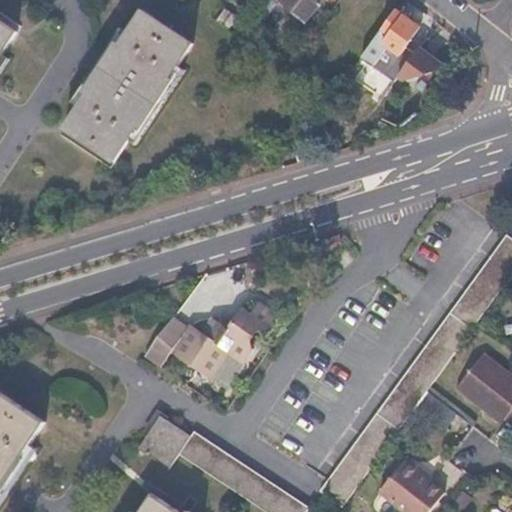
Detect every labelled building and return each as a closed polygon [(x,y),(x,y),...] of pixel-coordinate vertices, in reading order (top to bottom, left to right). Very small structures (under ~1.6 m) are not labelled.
[(286,0),(309,16),(320,0),(286,0)] [(240,14),(229,6),(220,18),(231,25),(240,14)] [(421,26),(398,9),(377,38),(401,55),(421,26)] [(195,43),(145,11),(66,130),(117,163),(195,43)] [(0,61),(19,34),(0,21),(0,61)] [(439,82),(419,66),(403,87),(424,102),(439,82)] [(511,275),(511,238),(507,235),(323,491),(345,506),(347,503),(415,410),(427,393),(474,328),(511,275)] [(207,329),(196,322),(178,351),(230,387),(258,346),(255,339),(261,330),(268,330),(279,314),(263,304),(257,313),(247,306),(233,326),(217,315),(207,329)] [(511,377),(483,355),(456,391),(486,414),(490,408),(506,420),(511,425),(511,377)] [(48,423),(0,390),(0,492),(8,480),(48,423)] [(427,393),(415,410),(447,434),(460,418),(427,393)] [(490,408),(486,414),(502,425),(506,420),(490,408)] [(183,456),(193,435),(162,416),(141,450),(173,469),(183,456)] [(193,435),(183,456),(268,511),(306,511),(311,505),(196,430),(193,435)] [(409,459),(406,463),(433,484),(436,481),(409,459)] [(433,484),(406,463),(382,492),(407,511),(432,511),(446,495),(433,484)] [(194,511),(160,488),(143,511),(194,511)] [(459,511),(462,511),(472,500),(463,493),(452,506),(459,511)]
